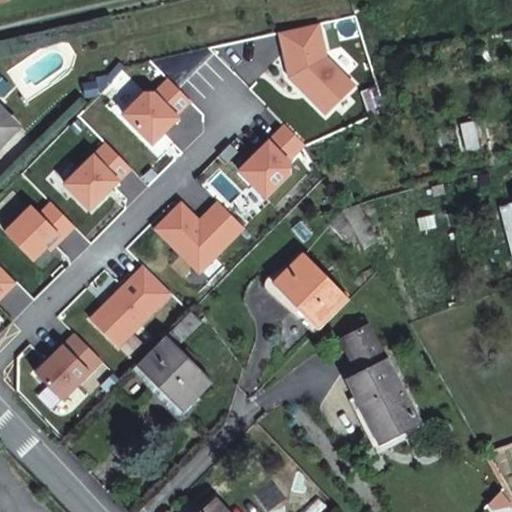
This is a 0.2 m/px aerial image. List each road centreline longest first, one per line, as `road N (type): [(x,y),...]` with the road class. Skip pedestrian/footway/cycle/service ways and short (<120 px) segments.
road 1 (residential): [(0,355),(233,115)]
road 2 (unknown): [(144,511),(297,368)]
road 3 (unclassified): [(0,413),(89,511)]
